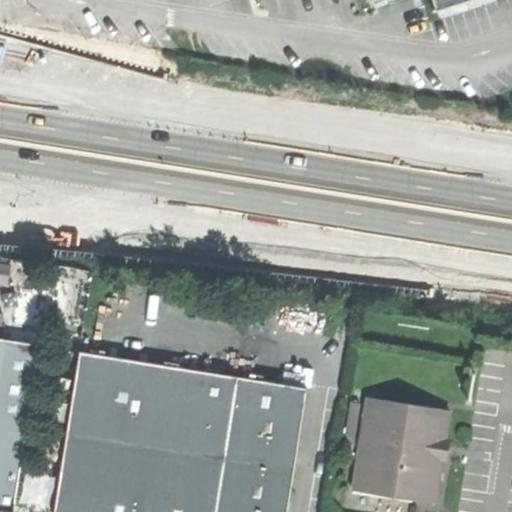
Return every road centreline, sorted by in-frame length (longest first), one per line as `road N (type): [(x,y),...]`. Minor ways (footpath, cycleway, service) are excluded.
road 1 (trunk): [(0,168),(511,248)]
road 2 (trunk): [(511,187),(0,109)]
